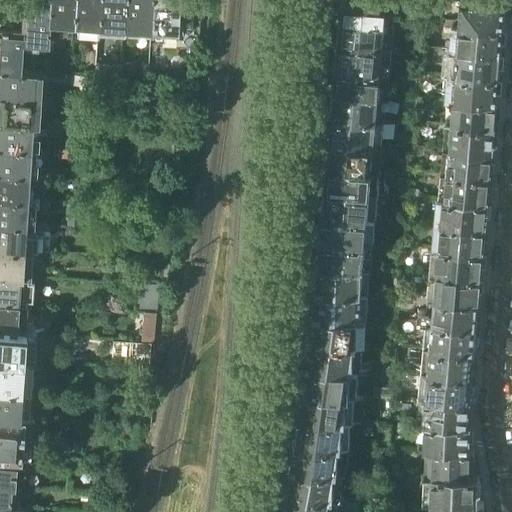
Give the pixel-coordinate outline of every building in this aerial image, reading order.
[(22,0),(20,28),(20,39),(46,40),(47,20),(47,0),(22,0)] [(47,0),(47,20),(56,21),(56,28),(72,29),(73,28),(74,0),(47,0)] [(99,32),(100,0),(74,0),(73,28),(77,28),(77,35),(97,36),(97,32),(99,32)] [(100,0),(99,32),(123,34),(124,25),(125,0),(100,0)] [(125,0),(124,25),(134,26),(134,32),(149,33),(151,0),(125,0)] [(151,0),(149,33),(149,44),(161,45),(161,35),(176,36),(176,29),(177,0),(151,0)] [(342,16),(342,17),(393,21),(394,21),(394,12),(400,12),(404,9),(404,0),(343,0),(343,7),(342,16)] [(461,0),(461,9),(460,23),(503,26),(504,17),(505,0),(497,0),(461,0)] [(193,28),(194,16),(183,15),(182,27),(193,28)] [(340,42),(391,46),(392,36),(393,21),(342,17),(341,32),(340,32),(340,41),(340,42)] [(0,67),(18,69),(20,39),(20,28),(11,27),(11,26),(8,22),(0,21),(0,67)] [(451,48),(452,48),(501,51),(502,42),(501,42),(503,26),(460,23),(453,23),(452,46),(451,46),(451,48)] [(338,66),(388,70),(389,70),(390,60),(389,60),(391,46),(340,42),(339,57),(338,57),(337,66),(338,66)] [(450,73),(498,76),(499,76),(500,67),(499,67),(501,51),(452,48),(450,73)] [(94,57),(93,75),(118,76),(119,58),(94,57)] [(335,91),(386,95),(387,95),(388,85),(387,85),(388,70),(338,66),(336,82),(335,91)] [(0,93),(38,97),(40,70),(18,69),(0,67),(0,93)] [(449,98),(451,98),(496,102),(496,101),(497,101),(497,93),(498,76),(450,73),(449,98)] [(333,116),(384,120),(385,120),(386,110),(385,110),(386,95),(335,91),(334,107),(333,107),(333,115),(333,116)] [(0,119),(30,122),(37,122),(38,97),(0,93),(0,119)] [(451,98),(448,123),(494,127),(496,102),(451,98)] [(331,141),(331,142),(382,146),(384,120),(333,116),(332,131),(331,131),(330,141),(331,141)] [(0,144),(29,147),(30,122),(0,119),(0,144)] [(448,123),(445,149),(491,152),(494,127),(448,123)] [(328,165),(329,165),(379,170),(382,146),(331,142),(329,157),(328,165)] [(0,170),(27,172),(39,173),(41,149),(41,148),(29,147),(0,144),(0,170)] [(409,153),(423,154),(424,145),(409,144),(409,153)] [(59,157),(63,158),(82,159),(82,150),(59,149),(59,157)] [(445,149),(442,173),(489,177),(491,152),(445,149)] [(327,190),(377,195),(378,195),(379,185),(378,184),(379,170),(329,165),(327,181),(326,190),(327,190)] [(0,195),(26,197),(30,197),(31,183),(26,183),(27,172),(0,170),(0,195)] [(442,173),(439,199),(487,203),(489,177),(442,173)] [(324,214),(375,219),(376,219),(377,209),(376,209),(377,195),(327,190),(325,206),(324,214)] [(0,220),(32,223),(33,212),(38,212),(38,200),(26,199),(26,197),(0,195),(0,220)] [(436,198),(434,223),(485,227),(485,225),(486,225),(486,216),(487,203),(439,199),(436,198)] [(66,214),(66,226),(79,226),(79,214),(66,214)] [(322,239),(322,240),(373,244),(374,234),(373,234),(375,219),(324,214),(324,215),(323,230),(322,230),(321,239),(322,239)] [(0,246),(30,248),(31,249),(36,249),(48,250),(49,235),(31,234),(32,223),(0,220),(0,246)] [(434,223),(432,248),(483,252),(483,250),(484,250),(484,241),(485,227),(434,223)] [(151,232),(148,257),(162,259),(165,234),(151,232)] [(320,266),(319,266),(368,268),(371,268),(372,259),(371,259),(373,244),(322,240),(320,255),(319,265),(320,266)] [(0,273),(29,275),(31,249),(0,246),(0,273)] [(432,248),(429,273),(481,277),(481,274),(482,275),(482,266),(483,252),(432,248)] [(317,282),(316,291),(366,293),(367,289),(368,268),(319,266),(318,282),(317,282)] [(0,300),(17,302),(17,304),(22,304),(26,304),(26,300),(31,300),(33,280),(28,280),(28,275),(0,273),(0,300)] [(428,289),(427,298),(478,302),(479,299),(480,291),(479,291),(481,277),(429,273),(428,289)] [(141,283),(141,289),(139,307),(155,309),(157,285),(141,283)] [(314,307),(313,316),(358,318),(367,318),(368,293),(366,293),(316,291),(317,292),(314,307)] [(425,320),(425,323),(476,326),(476,324),(477,324),(478,316),(477,315),(478,302),(427,298),(427,310),(419,309),(418,320),(425,320)] [(0,329),(24,331),(26,304),(22,304),(17,304),(17,302),(0,300),(0,329)] [(154,313),(143,312),(140,340),(151,341),(154,313)] [(309,342),(310,342),(357,344),(361,344),(365,344),(365,334),(357,334),(358,318),(313,316),(312,317),(313,317),(311,333),(310,332),(309,342)] [(425,323),(423,347),(474,351),(474,349),(475,341),(476,326),(425,323)] [(0,357),(31,359),(33,359),(35,332),(24,331),(0,329),(0,357)] [(161,343),(151,343),(136,342),(135,367),(161,368),(161,343)] [(307,358),(305,367),(358,369),(361,369),(361,344),(357,344),(310,342),(308,358),(307,358)] [(421,364),(421,372),(471,376),(472,374),(473,366),(472,366),(474,351),(423,347),(421,364)] [(0,385),(22,387),(30,387),(31,359),(23,359),(0,357),(0,385)] [(303,393),(353,395),(357,395),(358,369),(305,367),(306,368),(304,384),(303,384),(302,393),(303,393)] [(420,387),(419,397),(469,400),(469,399),(470,399),(471,390),(470,390),(471,376),(421,372),(420,387)] [(0,413),(20,415),(22,387),(0,385),(0,413)] [(380,395),(391,395),(391,387),(381,386),(380,395)] [(299,418),(299,419),(350,420),(353,420),(353,395),(303,393),(301,409),(300,409),(299,418)] [(417,420),(419,421),(426,421),(470,424),(470,423),(468,423),(469,415),(468,415),(469,400),(419,397),(417,420)] [(378,412),(378,422),(387,422),(388,412),(378,412)] [(20,415),(0,413),(0,456),(30,459),(32,416),(20,415)] [(296,444),(346,446),(349,446),(350,420),(299,419),(297,435),(296,435),(295,444),(296,444)] [(418,446),(426,446),(469,448),(470,440),(469,440),(470,424),(426,421),(419,421),(418,446)] [(292,470),(342,471),(345,471),(346,446),(296,444),(294,460),(293,460),(291,469),(292,470)] [(426,446),(425,472),(473,473),(474,449),(469,448),(426,446)] [(44,458),(44,465),(63,466),(69,467),(69,460),(44,458)] [(69,468),(98,470),(99,460),(70,458),(69,468)] [(0,484),(18,485),(21,486),(22,463),(0,461),(0,484)] [(63,466),(44,465),(43,472),(68,474),(69,467),(63,466)] [(287,495),(287,496),(337,497),(341,497),(341,487),(342,487),(342,471),(292,470),(289,485),(288,485),(287,495)] [(424,498),(437,499),(478,499),(478,474),(473,473),(425,472),(424,498)] [(30,486),(21,486),(18,485),(0,484),(0,507),(2,508),(2,505),(16,506),(25,507),(28,507),(30,486)] [(336,511),(337,497),(287,496),(284,511),(283,511),(336,511)] [(437,499),(436,511),(482,511),(483,500),(478,499),(437,499)]
